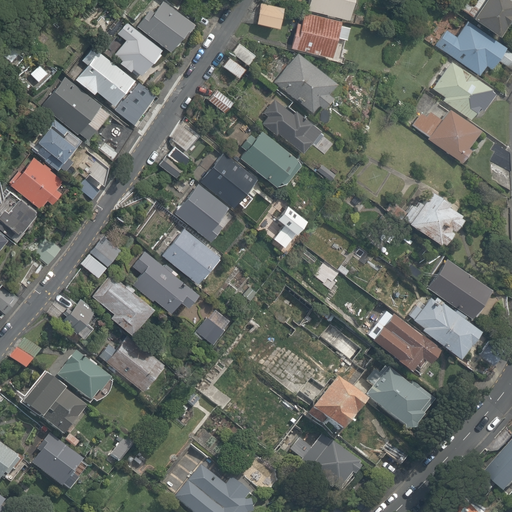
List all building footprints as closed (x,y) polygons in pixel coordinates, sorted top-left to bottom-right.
[(192,24),(164,0),(155,11),(151,9),(138,25),(170,51),(192,24)] [(349,0),(311,0),(309,10),(345,19),(349,0)] [(511,15),(511,0),(477,0),(466,12),(497,35),(511,15)] [(263,2),(258,29),(281,36),(288,10),(263,2)] [(337,22),(299,11),(289,46),(327,57),(337,22)] [(102,15),(93,28),(103,35),(112,22),(102,15)] [(485,36),(466,21),(443,49),(478,73),(486,65),(490,68),(506,49),(485,36)] [(161,49),(127,22),(118,33),(127,40),(115,55),(123,60),(120,63),(142,77),(161,49)] [(241,45),(231,55),(248,71),(257,61),(241,45)] [(132,80),(94,47),(68,75),(93,94),(96,91),(113,106),(132,80)] [(336,87),(295,54),(273,82),(314,114),(336,87)] [(231,59),(222,68),(240,85),(248,76),(231,59)] [(496,93),(450,60),(427,87),(468,118),(483,109),(496,93)] [(39,65),(29,74),(41,87),(51,78),(39,65)] [(108,111),(66,77),(41,107),(84,139),(108,111)] [(219,92),(208,102),(224,120),(235,110),(219,92)] [(318,127),(276,97),(260,120),(302,150),(318,127)] [(477,130),(447,109),(440,117),(428,109),(425,114),(422,112),(412,125),(461,163),(469,150),(464,146),(477,130)] [(80,139),(52,119),(33,147),(56,169),(80,139)] [(297,163),(262,131),(239,156),(274,187),(297,163)] [(172,146),(158,165),(181,183),(195,164),(172,146)] [(259,178),(223,150),(201,179),(237,207),(259,178)] [(63,182),(34,156),(9,183),(38,209),(63,182)] [(98,189),(82,177),(69,195),(85,207),(98,189)] [(227,205),(199,182),(175,211),(204,234),(227,205)] [(460,213),(427,187),(402,219),(436,245),(460,213)] [(33,213),(4,189),(0,193),(0,230),(11,239),(33,213)] [(218,256),(186,228),(163,254),(195,282),(218,256)] [(102,238),(80,265),(100,282),(123,254),(102,238)] [(200,289),(149,251),(129,277),(180,316),(200,289)] [(492,292),(446,256),(422,286),(470,319),(492,292)] [(153,311),(113,277),(92,300),(132,335),(153,311)] [(478,329),(430,296),(410,321),(455,358),(478,329)] [(79,299),(64,320),(84,336),(92,326),(87,322),(95,311),(79,299)] [(436,349),(389,309),(366,336),(413,376),(436,349)] [(208,316),(193,332),(206,344),(221,328),(208,316)] [(165,364),(128,334),(106,361),(142,391),(165,364)] [(17,351),(8,358),(26,378),(34,371),(17,351)] [(113,379),(77,351),(57,376),(93,405),(113,379)] [(432,402),(387,366),(364,393),(409,430),(432,402)] [(84,406),(43,374),(18,405),(59,437),(84,406)] [(362,402),(334,378),(305,413),(334,436),(362,402)] [(359,463),(314,428),(291,457),(335,492),(359,463)] [(85,468),(47,434),(27,456),(64,490),(85,468)] [(131,442),(116,434),(105,453),(120,462),(131,442)] [(511,441),(490,468),(511,486),(511,441)] [(0,476),(16,459),(0,444),(0,476)] [(250,511),(255,507),(206,463),(176,496),(193,511),(250,511)] [(487,511),(469,493),(449,511),(487,511)]
